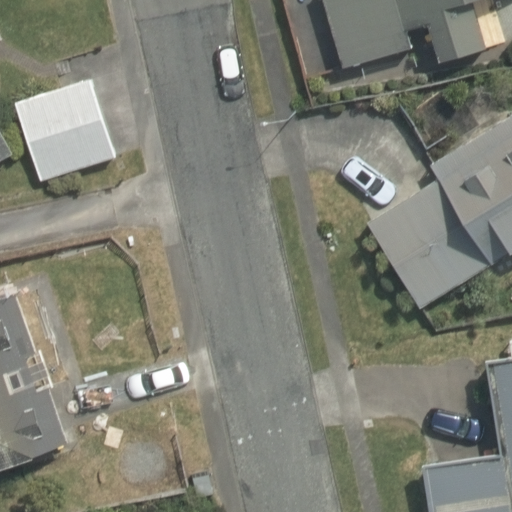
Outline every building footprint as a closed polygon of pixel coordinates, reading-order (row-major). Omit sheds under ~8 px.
[(311,0),(336,73),(418,45),(428,75),(489,54),(470,0),(311,0)] [(43,82),(5,93),(33,182),(119,156),(91,66),(43,82)] [(418,309),(511,239),(511,87),(420,155),(426,163),(351,218),(418,309)] [(3,270),(0,270),(0,450),(58,431),(3,270)] [(418,458),(425,511),(511,511),(511,325),(466,332),(481,425),(487,424),(490,446),(418,458)]
